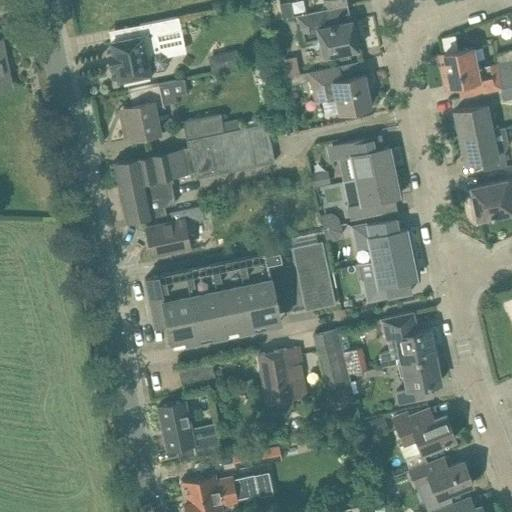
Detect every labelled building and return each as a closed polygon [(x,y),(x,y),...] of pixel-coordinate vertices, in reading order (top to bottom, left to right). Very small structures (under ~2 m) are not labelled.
[(293,16),(290,1),(278,3),(281,18),(293,16)] [(325,10),(296,16),(302,44),(319,40),(323,56),(358,49),(352,19),(328,25),(325,10)] [(153,72),(152,68),(156,71),(164,69),(169,62),(167,54),(160,49),(156,31),(164,30),(168,24),(167,18),(137,24),(139,35),(126,37),(110,41),(113,52),(107,53),(110,68),(120,66),(122,79),(126,78),(128,84),(150,79),(149,73),(153,72)] [(472,47),(443,53),(445,62),(441,63),(445,86),(457,83),(460,97),(511,86),(511,49),(494,54),(496,62),(476,66),(472,47)] [(240,65),(236,49),(208,56),(212,71),(240,65)] [(296,56),(283,58),(287,76),(300,73),(296,56)] [(0,88),(10,86),(7,68),(2,68),(0,57),(0,88)] [(337,65),(308,71),(314,100),(335,95),(339,111),(370,105),(363,74),(340,78),(337,65)] [(303,72),(300,73),(287,76),(289,85),(305,82),(303,72)] [(159,131),(154,107),(163,105),(179,101),(177,95),(189,92),(186,77),(128,90),(131,104),(124,106),(131,137),(159,131)] [(460,136),(490,130),(485,103),(454,110),(460,136)] [(182,120),(186,139),(223,131),(219,113),(182,120)] [(187,146),(113,161),(125,220),(166,213),(164,205),(175,202),(169,176),(194,171),(195,177),(272,161),(264,122),(223,131),(186,139),(187,146)] [(505,126),(490,130),(460,136),(466,162),(492,157),(495,168),(506,165),(504,152),(509,144),(505,126)] [(364,138),(335,144),(343,181),(356,178),(394,170),(389,145),(367,150),(364,138)] [(360,202),(348,205),(351,218),(380,212),(377,200),(400,195),(394,170),(356,178),(360,202)] [(511,194),(511,178),(471,187),(477,218),(511,210),(511,207),(509,195),(511,194)] [(212,215),(209,204),(171,212),(173,221),(146,227),(152,254),(189,246),(184,225),(203,221),(202,218),(212,215)] [(331,212),(320,215),(326,242),(337,239),(342,232),(339,217),(331,212)] [(396,217),(353,226),(357,248),(370,246),(373,260),(373,261),(412,252),(406,228),(398,229),(396,217)] [(334,303),(322,241),(292,247),(295,262),(303,260),(313,308),(334,303)] [(167,322),(170,338),(279,315),(267,259),(280,256),(278,249),(145,278),(155,325),(167,322)] [(376,276),(364,278),(364,279),(368,301),(412,291),(410,279),(417,277),(412,252),(373,261),(376,276)] [(400,362),(435,354),(429,328),(417,330),(413,311),(381,318),(385,338),(394,336),(397,349),(379,353),(382,366),(400,362)] [(355,402),(342,347),(337,328),(314,334),(332,407),(355,402)] [(286,366),(300,363),(297,346),(258,353),(266,402),(268,412),(274,414),(290,411),(294,407),(293,397),(304,396),(301,376),(288,379),(286,366)] [(440,381),(435,354),(400,362),(405,389),(396,391),(398,403),(431,396),(429,384),(440,381)] [(185,400),(157,406),(167,449),(194,443),(193,439),(185,400)] [(399,446),(407,469),(427,461),(423,451),(455,438),(445,414),(433,419),(429,407),(393,422),(402,445),(399,446)] [(217,434),(193,439),(194,443),(196,455),(221,450),(217,434)] [(267,447),(269,462),(281,459),(278,444),(267,447)] [(234,468),(257,464),(255,454),(254,449),(231,453),(234,468)] [(427,461),(407,469),(414,486),(428,480),(435,498),(473,483),(464,460),(448,466),(443,455),(427,461)] [(214,472),(200,475),(181,480),(185,501),(184,501),(177,509),(178,511),(222,511),(221,504),(237,501),(236,499),(259,494),(254,473),(232,478),(231,475),(215,478),(214,472)] [(469,495),(456,500),(432,510),(432,511),(483,511),(481,503),(474,506),(469,495)]
